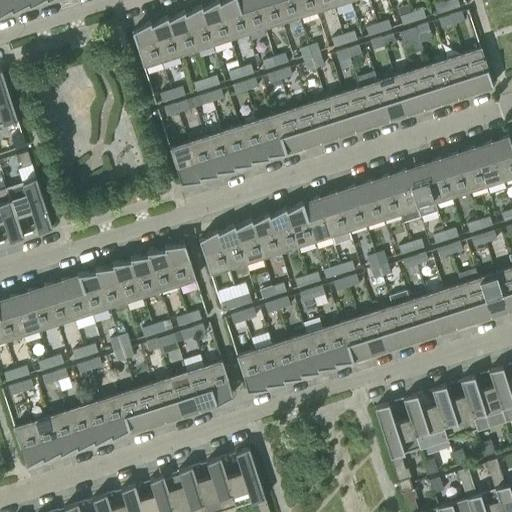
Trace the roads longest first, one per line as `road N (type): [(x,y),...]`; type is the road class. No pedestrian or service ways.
road 1 (residential): [(0,272),(511,104)]
road 2 (residential): [(0,502),(511,336)]
road 3 (residential): [(0,41),(116,0)]
